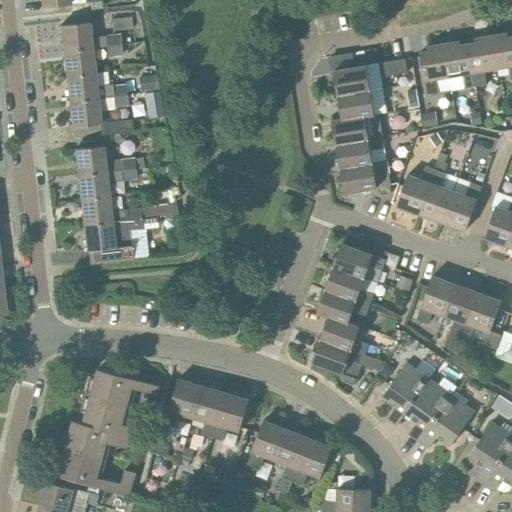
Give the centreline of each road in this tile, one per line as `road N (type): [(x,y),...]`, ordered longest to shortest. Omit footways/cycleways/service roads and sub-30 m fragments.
road 1 (residential): [(37,341),(42,301),(7,0)]
road 2 (residential): [(322,211),(297,62),(307,49),(373,37)]
road 3 (residential): [(264,370),(135,342),(37,341)]
road 4 (residential): [(418,511),(373,442),(321,399),(264,370)]
road 5 (residential): [(322,211),(511,271)]
road 6 (residential): [(0,511),(37,341)]
road 7 (residential): [(264,370),(322,211)]
